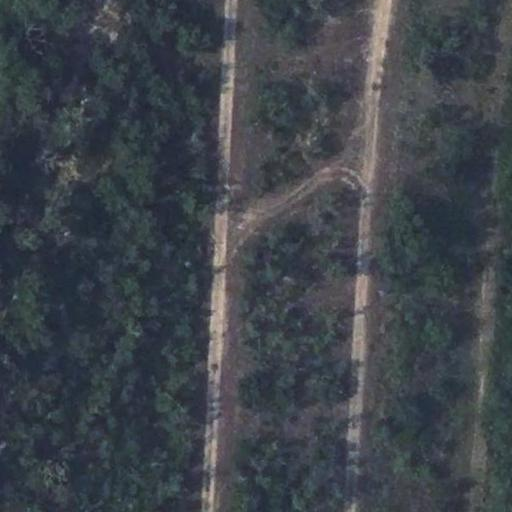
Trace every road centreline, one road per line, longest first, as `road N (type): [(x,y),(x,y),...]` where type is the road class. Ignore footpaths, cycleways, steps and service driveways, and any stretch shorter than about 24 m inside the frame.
road 1 (track): [(381,0),(367,92),(343,511)]
road 2 (track): [(204,511),(229,0)]
road 3 (track): [(367,92),(328,166),(280,201),(219,228)]
